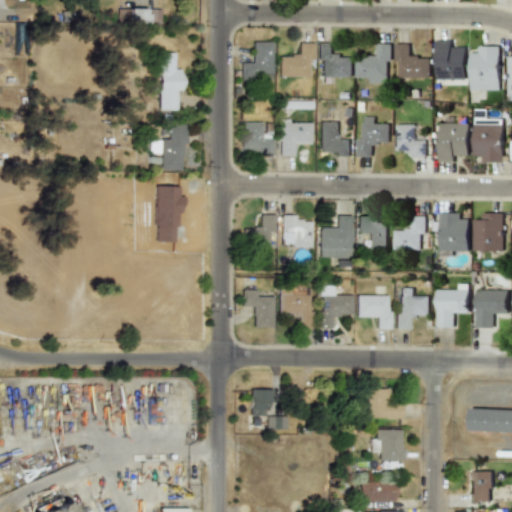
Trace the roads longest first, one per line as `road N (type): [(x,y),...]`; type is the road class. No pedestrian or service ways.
road 1 (residential): [(0,352),(25,365),(511,364)]
road 2 (residential): [(219,511),(222,0)]
road 3 (residential): [(222,14),(511,24)]
road 4 (residential): [(222,185),(511,189)]
road 5 (residential): [(433,511),(434,363)]
